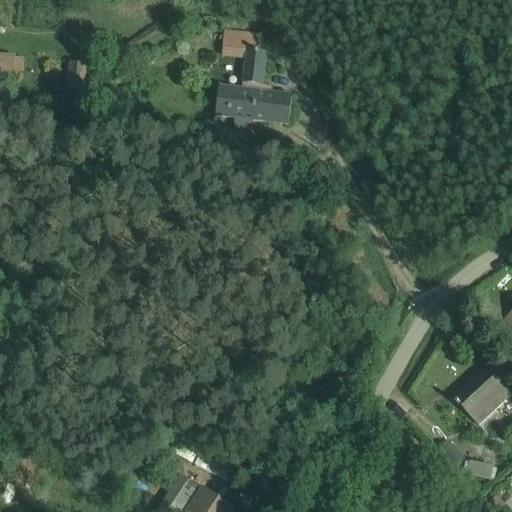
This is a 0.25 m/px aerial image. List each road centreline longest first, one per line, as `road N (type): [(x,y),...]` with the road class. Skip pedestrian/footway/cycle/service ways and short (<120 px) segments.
road 1 (unclassified): [(252,0),(382,248),(431,314)]
road 2 (unclassified): [(368,418),(456,511)]
road 3 (unclassified): [(368,418),(431,314)]
